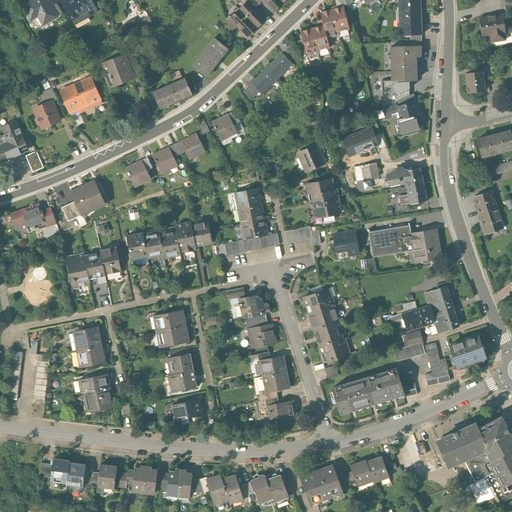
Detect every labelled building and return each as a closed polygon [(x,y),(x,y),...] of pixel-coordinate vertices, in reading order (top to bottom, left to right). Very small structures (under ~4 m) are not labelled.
[(29,21),(37,17),(44,13),(37,0),(29,0),(21,4),(29,21)] [(51,0),(37,0),(44,13),(37,17),(42,25),(60,16),(51,0)] [(99,11),(93,0),(61,0),(74,24),(99,11)] [(248,0),(247,0),(239,9),(258,27),(267,18),(257,8),(248,0)] [(248,0),(257,8),(263,2),(262,0),(248,0)] [(278,0),(262,0),(263,2),(274,12),(282,4),(278,0)] [(368,4),(365,0),(355,0),(353,1),(359,10),(368,4)] [(417,0),(399,0),(400,27),(421,26),(420,16),(418,16),(417,0)] [(346,5),(334,8),(341,34),(353,31),(346,5)] [(329,38),(341,34),(334,8),(321,12),(325,24),(329,38)] [(248,37),(258,27),(239,9),(232,16),(240,24),(237,27),(248,37)] [(226,17),(232,32),(237,27),(240,24),(232,16),(230,14),(226,17)] [(487,17),(480,18),(482,36),(489,35),(490,42),(504,39),(503,33),(505,33),(502,15),(495,16),(495,14),(486,15),(487,17)] [(325,24),(313,27),(320,51),(331,48),(329,38),(325,24)] [(308,54),(320,51),(313,27),(301,30),(308,54)] [(192,65),(207,77),(231,47),(216,35),(192,65)] [(420,47),(393,48),(393,67),(395,67),(396,81),(409,80),(409,81),(416,80),(415,57),(420,56),(420,47)] [(265,66),(266,68),(278,80),(296,62),(284,50),(272,62),(271,60),(265,66)] [(127,52),(98,63),(109,89),(137,78),(127,52)] [(264,94),(278,80),(266,68),(258,76),(256,75),(250,80),(253,83),(245,91),(253,99),(261,91),(264,94)] [(482,72),(466,74),(468,92),(484,90),(482,72)] [(93,74),(76,82),(89,110),(106,102),(93,74)] [(187,76),(154,90),(162,107),(195,93),(187,76)] [(396,81),(393,81),(394,85),(391,86),(396,95),(409,89),(409,81),(409,80),(396,81)] [(393,81),(382,81),(382,108),(398,101),(396,95),(391,86),(394,85),(393,81)] [(72,118),(89,110),(76,82),(59,90),(72,118)] [(53,98),(31,108),(41,131),(63,121),(53,98)] [(398,101),(382,108),(387,121),(396,118),(401,134),(418,129),(414,115),(419,114),(416,101),(400,106),(398,101)] [(235,110),(211,123),(222,142),(240,132),(236,124),(241,121),(235,110)] [(0,163),(31,149),(17,119),(0,126),(7,140),(0,143),(0,163)] [(371,128),(343,139),(349,156),(378,145),(374,137),(371,128)] [(511,131),(511,128),(476,138),(482,158),(511,149),(511,131)] [(181,140),(187,151),(192,160),(209,152),(198,132),(181,140)] [(380,134),(374,137),(378,145),(379,150),(386,147),(380,134)] [(170,146),(175,157),(187,151),(181,140),(170,146)] [(328,163),(319,143),(297,152),(306,173),(328,163)] [(170,146),(152,156),(162,175),(180,165),(175,157),(170,146)] [(35,170),(45,166),(40,156),(31,160),(35,170)] [(143,159),(126,168),(135,187),(153,179),(143,159)] [(493,175),(511,171),(511,161),(492,166),(493,175)] [(381,177),(378,162),(354,167),(357,182),(381,177)] [(407,183),(408,188),(427,184),(424,167),(408,169),(407,164),(398,165),(398,168),(394,169),(394,171),(388,172),(391,186),(407,183)] [(108,206),(96,178),(70,189),(75,201),(62,206),(69,222),(108,206)] [(309,203),(337,197),(335,188),(332,188),(331,179),(305,184),(309,203)] [(427,184),(408,188),(409,195),(399,196),(400,205),(411,203),(411,204),(430,201),(427,184)] [(235,194),(238,210),(261,205),(258,190),(235,194)] [(504,229),(491,190),(472,196),(484,235),(504,229)] [(337,197),(309,203),(310,209),(313,209),(315,218),(340,214),(337,197)] [(40,202),(9,213),(17,236),(48,224),(49,227),(58,223),(52,207),(44,210),(40,202)] [(264,221),(261,205),(238,210),(241,225),(264,221)] [(208,218),(193,221),(198,247),(213,244),(208,218)] [(183,250),(198,247),(193,221),(177,224),(178,227),(183,250)] [(267,236),(264,221),(241,225),(244,240),(267,236)] [(412,225),(371,232),(375,257),(409,252),(411,264),(444,259),(440,228),(413,232),(412,225)] [(184,257),(183,250),(178,227),(160,230),(166,257),(167,261),(184,257)] [(311,227),(285,232),(287,244),(314,239),(311,227)] [(321,229),(313,230),(314,244),(322,244),(321,229)] [(131,259),(150,255),(145,233),(145,230),(126,234),(131,259)] [(166,257),(160,230),(145,233),(150,255),(151,260),(166,257)] [(354,232),(333,237),(336,254),(349,251),(350,256),(359,254),(354,232)] [(244,240),(220,245),(222,257),(281,245),(278,234),(267,236),(244,240)] [(117,245),(100,248),(101,251),(105,275),(122,271),(117,245)] [(105,275),(101,251),(86,254),(90,277),(105,275)] [(90,277),(86,254),(86,252),(66,255),(73,291),(92,287),(90,277)] [(425,293),(428,306),(436,324),(439,333),(462,326),(450,285),(425,293)] [(303,297),(308,314),(338,305),(333,288),(323,291),(303,297)] [(243,298),(245,297),(243,289),(226,292),(228,300),(243,298)] [(245,297),(243,298),(244,303),(240,304),(243,319),(247,319),(247,324),(268,320),(267,315),(272,314),(270,305),(267,303),(264,304),(264,300),(258,295),(245,297)] [(308,314),(313,331),(343,322),(338,305),(308,314)] [(420,329),(436,324),(428,306),(402,314),(408,332),(420,329)] [(155,316),(158,331),(183,327),(181,312),(155,316)] [(313,331),(318,348),(348,339),(343,322),(313,331)] [(274,324),(248,329),(252,349),(277,344),(274,324)] [(73,331),(76,350),(100,345),(96,327),(73,331)] [(186,342),(183,327),(158,331),(161,347),(186,342)] [(424,343),(420,329),(408,332),(405,333),(408,341),(409,347),(424,343)] [(484,334),(452,345),(460,369),(492,358),(484,334)] [(353,356),(348,339),(318,348),(323,365),(353,356)] [(408,341),(393,345),(397,362),(426,353),(432,373),(425,375),(427,386),(450,381),(444,361),(438,362),(434,345),(425,347),(424,343),(409,347),(408,341)] [(103,364),(100,345),(76,350),(80,368),(103,364)] [(23,353),(11,351),(5,399),(18,400),(23,353)] [(170,375),(192,371),(189,354),(166,359),(170,375)] [(51,356),(38,355),(32,402),(45,404),(51,356)] [(263,377),(289,372),(286,355),(269,358),(259,361),(263,377)] [(336,366),(325,369),(328,381),(339,378),(336,366)] [(375,376),(383,402),(404,395),(397,369),(375,376)] [(192,371),(170,375),(173,392),(196,387),(192,371)] [(289,372),(263,377),(265,392),(266,394),(276,392),(293,389),(289,372)] [(353,382),(361,408),(383,402),(375,376),(353,382)] [(83,382),(86,397),(107,393),(103,377),(83,382)] [(402,380),(406,397),(417,395),(413,378),(402,380)] [(361,408),(353,382),(332,389),(339,415),(361,408)] [(278,398),(276,392),(266,394),(265,392),(258,393),(260,401),(266,400),(278,398)] [(110,409),(107,393),(86,397),(89,413),(110,409)] [(202,399),(172,406),(176,422),(205,415),(202,399)] [(279,403),(267,405),(270,422),(280,420),(281,422),(299,418),(296,400),(279,403)] [(511,433),(503,415),(477,427),(488,450),(485,452),(490,462),(511,451),(511,433)] [(475,421),(435,440),(449,469),(464,462),(485,452),(488,450),(477,427),(475,421)] [(511,451),(490,462),(488,463),(492,473),(500,489),(511,483),(511,451)] [(485,452),(464,462),(475,482),(492,473),(488,463),(490,462),(485,452)] [(384,456),(368,461),(376,482),(376,484),(392,478),(384,456)] [(71,462),(71,460),(54,458),(53,464),(51,478),(51,482),(68,484),(71,462)] [(359,488),(376,482),(368,461),(367,459),(350,466),(353,472),(357,483),(359,488)] [(51,478),(53,464),(41,462),(39,476),(51,478)] [(89,465),(71,462),(68,484),(68,486),(86,489),(87,482),(88,472),(89,465)] [(120,466),(101,464),(100,474),(98,483),(98,488),(117,490),(117,486),(119,472),(120,466)] [(132,492),(143,494),(148,464),(141,464),(141,468),(135,468),(135,470),(133,485),(132,492)] [(154,465),(148,464),(143,494),(155,495),(155,492),(158,471),(158,468),(154,468),(154,465)] [(347,496),(336,464),(301,477),(313,509),(347,496)] [(167,501),(179,502),(183,468),(176,468),(176,470),(170,470),(170,473),(168,494),(167,501)] [(188,469),(183,468),(179,502),(191,503),(192,492),(194,478),(194,473),(188,472),(188,469)] [(135,470),(128,470),(128,473),(126,484),(133,485),(135,470)] [(158,471),(155,492),(168,494),(170,473),(158,471)] [(100,474),(88,472),(87,482),(98,483),(100,474)] [(128,473),(119,472),(117,486),(126,487),(126,484),(128,473)] [(353,472),(343,476),(347,486),(357,483),(353,472)] [(223,479),(222,474),(207,479),(211,491),(216,507),(231,502),(223,479)] [(241,486),(237,474),(223,479),(231,502),(232,506),(246,501),(245,497),(241,486)] [(268,480),(266,475),(252,480),(253,482),(257,492),(263,509),(277,503),(268,480)] [(281,475),(268,480),(277,503),(290,498),(281,475)] [(200,479),(194,478),(192,492),(205,493),(211,491),(207,479),(200,479)] [(245,497),(257,492),(253,482),(241,486),(245,497)]
